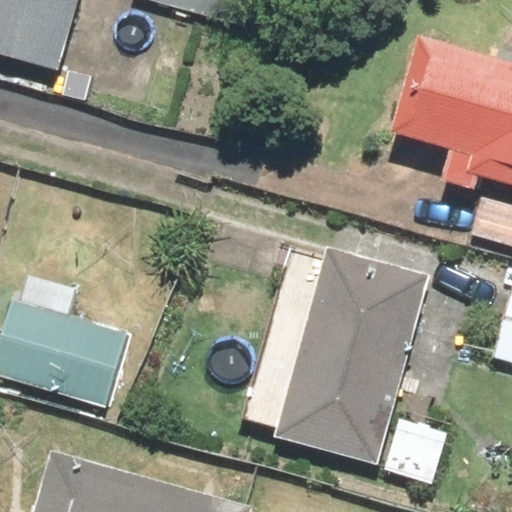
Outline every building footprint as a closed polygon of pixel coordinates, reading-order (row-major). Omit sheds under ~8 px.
[(0,0),(0,49),(62,70),(84,0),(0,0)] [(247,0),(172,0),(244,17),(247,0)] [(511,58),(429,38),(405,136),(466,151),(461,170),(511,182),(511,58)] [(511,200),(489,196),(481,241),(511,246),(511,200)] [(340,245),(289,435),(396,464),(394,470),(439,482),(453,432),(430,426),(459,321),(430,313),(442,272),(340,245)] [(155,303),(29,272),(2,382),(128,413),(155,303)] [(511,312),(499,359),(511,362),(511,312)] [(265,511),(256,510),(258,501),(57,452),(42,511),(265,511)]
